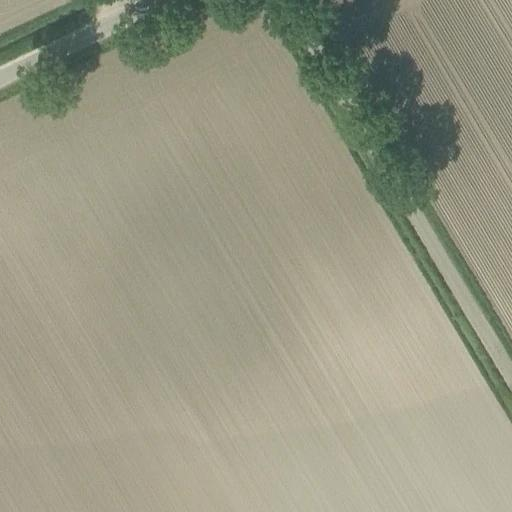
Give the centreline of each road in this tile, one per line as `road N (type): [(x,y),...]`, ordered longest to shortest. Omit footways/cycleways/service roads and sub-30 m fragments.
road 1 (unclassified): [(511,359),(291,0)]
road 2 (unclassified): [(0,78),(159,0)]
